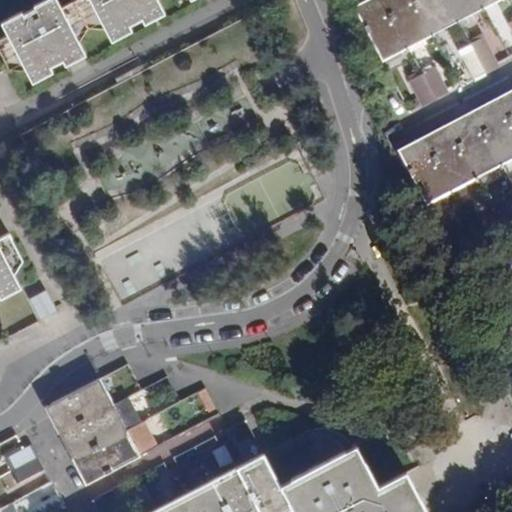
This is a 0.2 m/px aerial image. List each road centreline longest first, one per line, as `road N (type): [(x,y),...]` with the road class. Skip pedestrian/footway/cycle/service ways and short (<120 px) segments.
road 1 (residential): [(307,0),(362,153),(345,250),(320,282),(287,304),(121,338),(64,365),(27,403)]
road 2 (residential): [(374,146),(511,75)]
road 3 (residential): [(511,223),(404,279)]
